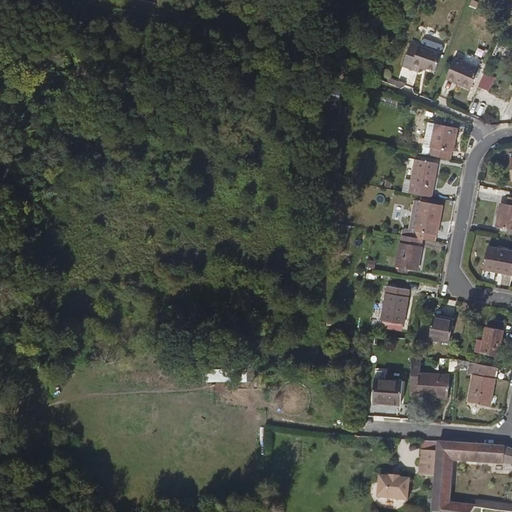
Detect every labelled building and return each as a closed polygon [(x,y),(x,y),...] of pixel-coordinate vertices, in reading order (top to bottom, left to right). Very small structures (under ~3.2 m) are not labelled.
[(385,2),(378,0),(377,0),(375,7),(382,9),(385,2)] [(421,64),(428,67),(435,69),(441,52),(410,42),(402,65),(419,70),(420,67),(421,64)] [(461,80),(461,83),(472,87),(480,66),(478,66),(481,58),(466,52),(464,60),(461,59),(447,81),(461,80)] [(441,80),(447,81),(461,59),(448,62),(441,80)] [(419,74),(428,67),(421,64),(420,67),(419,74)] [(484,72),(478,86),(488,90),(494,76),(484,72)] [(436,126),(429,157),(450,162),(457,130),(436,126)] [(415,160),(409,194),(430,198),(436,164),(415,160)] [(391,188),(393,180),(384,178),(382,186),(391,188)] [(511,197),(511,198),(509,208),(503,208),(500,228),(511,230),(511,197)] [(416,238),(424,240),(436,242),(443,206),(423,202),(416,238)] [(416,238),(402,237),(395,269),(419,274),(424,247),(422,246),(424,240),(416,238)] [(511,270),(511,254),(486,250),(482,273),(511,278),(511,270)] [(387,297),(408,300),(409,294),(388,290),(387,297)] [(403,327),(408,300),(387,297),(382,324),(403,327)] [(453,326),(433,321),(429,342),(449,345),(453,326)] [(500,335),(484,331),(479,358),(495,362),(500,335)] [(472,374),(497,379),(498,368),(470,363),(468,373),(472,374)] [(411,377),(410,398),(450,400),(451,374),(421,372),(421,378),(411,377)] [(491,409),(497,379),(472,374),(467,405),(491,409)] [(403,381),(375,379),(373,403),(401,404),(403,381)] [(511,464),(511,450),(506,447),(439,443),(438,452),(436,477),(432,511),(449,511),(450,504),(455,462),(511,464)] [(436,477),(438,452),(422,451),(420,475),(436,477)] [(400,477),(390,476),(390,478),(380,477),(378,498),(408,500),(410,479),(400,479),(400,477)] [(476,509),(503,511),(511,511),(511,506),(476,501),(476,509)]
